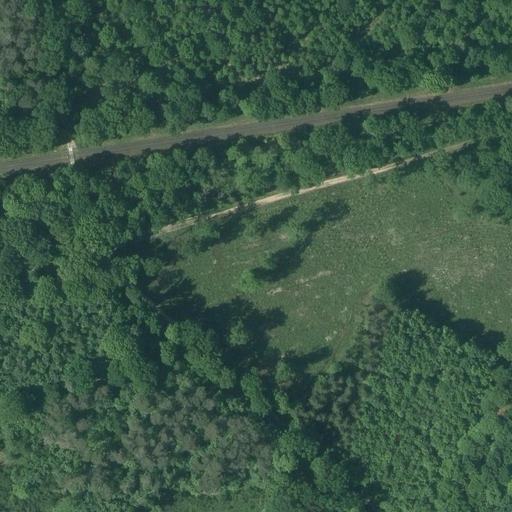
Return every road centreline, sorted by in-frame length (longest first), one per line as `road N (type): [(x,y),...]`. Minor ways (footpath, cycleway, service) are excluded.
road 1 (track): [(94,250),(511,132)]
road 2 (track): [(36,0),(94,250)]
road 3 (track): [(128,278),(308,444)]
